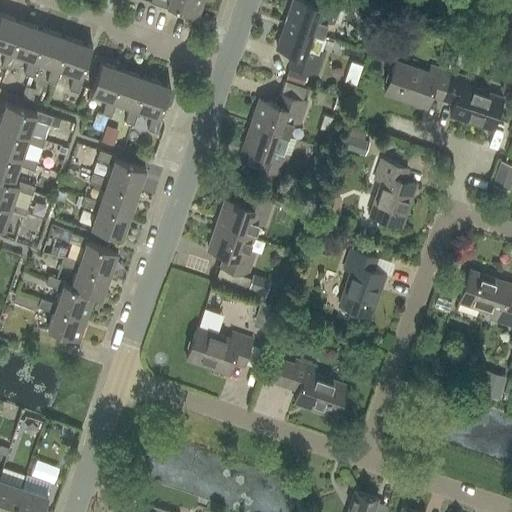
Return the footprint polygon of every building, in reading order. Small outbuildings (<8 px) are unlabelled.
[(151,0),(151,2),(167,8),(168,6),(198,16),(203,0),(151,0)] [(293,0),(286,23),(323,35),(328,21),(334,24),(342,1),(340,0),(312,0),(311,3),(301,0),(293,0)] [(0,47),(8,50),(2,66),(11,69),(16,53),(13,52),(24,21),(1,13),(0,16),(0,47)] [(36,60),(47,29),(24,21),(13,52),(16,53),(30,58),(25,74),(34,77),(39,61),(36,60)] [(318,50),(323,35),(286,23),(277,48),(294,54),(290,66),(316,75),(324,52),(318,50)] [(59,68),(70,37),(47,29),(36,60),(39,61),(53,66),(48,82),(56,85),(62,69),(59,68)] [(59,68),(62,69),(76,74),(70,89),(79,92),(85,76),(83,75),(93,45),(70,37),(59,68)] [(114,100),(125,69),(102,61),(91,92),(108,98),(103,114),(112,117),(117,101),(114,100)] [(443,99),(452,73),(432,66),(429,72),(396,61),(385,92),(427,107),(431,95),(443,99)] [(137,108),(148,78),(125,69),(114,100),(117,101),(131,106),(126,122),(134,125),(140,109),(137,108)] [(473,80),(452,73),(443,99),(455,103),(451,115),(493,129),(504,98),(470,86),(473,80)] [(171,85),(148,78),(137,108),(140,109),(154,114),(148,129),(157,133),(163,116),(160,115),(171,85)] [(260,98),(252,124),(289,136),(293,122),(300,124),(307,101),(281,92),(277,104),(260,98)] [(7,102),(0,121),(0,125),(29,136),(30,133),(35,119),(51,125),(54,116),(37,110),(36,113),(7,102)] [(284,150),(289,136),(252,124),(243,149),(260,154),(257,163),(259,167),(283,175),(290,152),(284,150)] [(46,139),(30,133),(29,136),(0,125),(0,151),(22,159),(23,156),(27,142),(43,147),(46,139)] [(370,141),(345,133),(341,145),(366,154),(370,141)] [(113,164),(108,178),(107,181),(138,191),(146,168),(116,158),(117,156),(101,150),(98,159),(113,164)] [(0,151),(0,176),(14,182),(14,181),(20,165),(35,170),(38,161),(23,156),(22,159),(0,151)] [(402,226),(416,184),(404,180),(408,168),(383,159),(375,179),(382,181),(370,215),(402,226)] [(130,214),(138,191),(107,181),(108,178),(93,173),(90,181),(105,186),(101,201),(100,204),(130,214)] [(0,202),(12,206),(13,203),(18,189),(33,195),(36,186),(19,180),(19,183),(14,181),(14,182),(0,176),(0,202)] [(226,199),(217,224),(254,236),(259,222),(265,224),(273,202),(247,192),(243,204),(226,199)] [(122,237),(130,214),(100,204),(101,201),(85,195),(82,204),(98,209),(92,227),(122,237)] [(12,206),(0,202),(0,228),(4,229),(10,212),(25,217),(28,209),(13,203),(12,206)] [(249,251),(254,236),(217,224),(208,249),(225,255),(221,267),(248,276),(256,253),(249,251)] [(79,263),(110,273),(118,250),(88,240),(89,238),(72,232),(69,241),(85,246),(80,260),(79,263)] [(316,232),(313,244),(323,247),(327,236),(316,232)] [(371,315),(386,273),(374,269),(378,257),(352,249),(345,269),(351,271),(340,305),(371,315)] [(77,269),(71,285),(71,286),(102,296),(110,273),(79,263),(80,260),(64,255),(62,263),(77,269)] [(511,325),(511,297),(508,296),(511,285),(511,283),(471,269),(460,301),(493,312),(491,319),(511,325)] [(56,306),(87,317),(94,294),(102,297),(102,296),(71,286),(71,285),(65,283),(66,281),(49,275),(46,284),(62,289),(57,303),(56,306)] [(254,278),(248,293),(265,299),(270,283),(254,278)] [(79,340),(87,317),(56,306),(57,303),(41,298),(38,306),(54,312),(48,329),(79,340)] [(280,307),(265,303),(257,326),(272,331),(280,307)] [(306,332),(283,325),(276,345),(299,353),(306,332)] [(245,365),(254,339),(233,332),(231,339),(198,327),(187,358),(229,373),(233,361),(245,365)] [(296,360),(295,363),(287,386),(299,390),(295,401),(337,416),(347,384),(314,373),(316,367),(296,360)] [(486,369),(479,390),(500,397),(507,376),(486,369)] [(14,511),(23,486),(0,477),(0,511),(14,511)] [(41,511),(48,494),(23,486),(14,511),(41,511)] [(373,511),(378,498),(355,490),(347,511),(373,511)]
